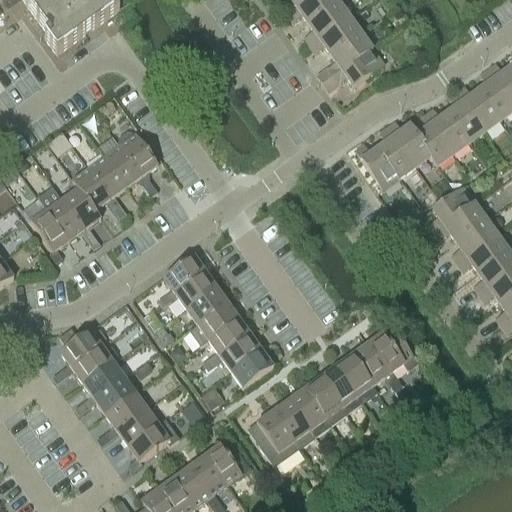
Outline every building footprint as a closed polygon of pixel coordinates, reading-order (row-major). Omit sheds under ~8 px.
[(6,0),(9,4),(15,0),(19,0),(47,38),(44,41),(56,58),(119,13),(109,0),(0,0),(0,4),(1,3),(0,2),(0,1),(0,0),(6,0)] [(281,11),(286,20),(313,0),(286,0),(290,5),(281,11)] [(332,0),(313,0),(286,20),(292,28),(302,21),(307,28),(338,7),(332,0)] [(303,43),(309,51),(349,22),(338,7),(307,28),(312,36),(303,43)] [(349,22),(309,51),(315,59),(324,52),(330,60),(360,38),(349,22)] [(325,74),(331,82),(371,53),(360,38),(330,60),(335,67),(325,74)] [(331,82),(337,90),(347,83),(353,92),(383,70),(371,53),(331,82)] [(511,109),(511,76),(509,73),(502,78),(495,69),(487,75),(511,109)] [(328,97),(337,90),(331,82),(325,74),(316,81),(328,97)] [(500,126),(511,116),(511,109),(487,75),(479,81),(485,90),(478,95),(500,126)] [(484,137),(500,126),(478,95),(471,101),(464,91),(456,97),(484,137)] [(469,148),(484,137),(456,97),(447,103),(454,112),(447,118),(469,148)] [(453,159),(469,148),(447,118),(439,123),(433,114),(424,120),(453,159)] [(436,171),(453,159),(424,120),(416,125),(423,135),(417,139),(416,140),(431,161),(430,162),(436,171)] [(415,172),(430,162),(431,161),(416,140),(417,139),(410,130),(401,136),(395,127),(386,133),(415,172)] [(399,183),(415,172),(386,133),(378,138),(385,148),(378,153),(399,183)] [(144,193),(151,188),(144,179),(157,170),(133,136),(127,135),(118,142),(117,148),(141,182),(137,184),(144,193)] [(141,182),(117,148),(114,145),(99,156),(104,162),(125,193),(137,184),(141,182)] [(399,183),(378,153),(370,158),(363,149),(354,155),(383,195),(399,183)] [(125,193),(104,162),(88,173),(110,204),(106,207),(113,215),(119,211),(113,202),(125,193)] [(24,164),(17,170),(21,177),(29,171),(24,164)] [(11,173),(0,180),(0,181),(6,190),(17,182),(11,173)] [(110,204),(88,173),(72,185),(77,193),(78,193),(94,215),(106,207),(110,204)] [(151,188),(144,193),(150,202),(157,197),(151,188)] [(428,229),(434,237),(474,209),(462,192),(432,214),(438,222),(428,229)] [(78,193),(77,193),(62,204),(84,235),(80,237),(87,246),(93,241),(87,232),(100,223),(94,215),(78,193)] [(46,215),(68,246),(80,237),(84,235),(62,204),(46,215)] [(474,209),(434,237),(440,246),(449,239),(455,246),(485,224),(474,209)] [(119,211),(113,215),(119,224),(126,219),(119,211)] [(68,246),(46,215),(30,227),(51,257),(48,259),(55,268),(62,263),(56,255),(68,246)] [(451,260),(456,269),(496,240),(485,224),(455,246),(460,254),(451,260)] [(472,270),(477,277),(507,256),(496,240),(456,269),(462,277),(472,270)] [(93,241),(87,246),(93,255),(100,250),(93,241)] [(473,292),(479,300),(511,275),(511,262),(507,256),(477,277),(482,285),(473,292)] [(174,299),(205,277),(193,261),(162,283),(171,295),(174,299)] [(0,267),(0,291),(13,282),(1,266),(0,267)] [(494,301),(499,309),(511,299),(511,275),(479,300),(485,308),(494,301)] [(185,315),(216,293),(205,277),(174,299),(171,295),(164,300),(170,308),(177,303),(185,315)] [(197,331),(227,309),(216,293),(185,315),(197,331)] [(495,323),(501,331),(511,323),(511,299),(499,309),(505,316),(495,323)] [(162,314),(170,308),(164,300),(157,306),(162,314)] [(239,324),(227,309),(197,331),(189,336),(200,351),(208,346),(239,324)] [(511,335),(511,323),(501,331),(507,339),(511,335)] [(250,340),(239,324),(208,346),(216,358),(219,362),(250,340)] [(59,342),(66,352),(78,344),(70,333),(59,342)] [(59,357),(69,370),(71,374),(102,351),(90,335),(78,344),(66,352),(59,357)] [(383,382),(389,390),(397,384),(391,377),(403,369),(408,375),(417,368),(395,337),(386,343),(382,337),(366,349),(388,379),(383,382)] [(167,338),(159,344),(160,346),(164,351),(172,345),(167,338)] [(216,358),(209,363),(215,371),(222,366),(230,377),(261,355),(250,340),(219,362),(216,358)] [(366,349),(350,360),(372,391),(383,382),(388,379),(366,349)] [(69,370),(60,376),(65,383),(73,377),(82,389),(113,367),(112,366),(116,363),(117,358),(111,351),(106,350),(103,353),(102,351),(71,374),(69,370)] [(176,353),(169,358),(176,367),(185,361),(180,354),(176,353)] [(272,371),(261,355),(230,377),(241,394),(272,371)] [(377,397),(372,391),(350,360),(335,371),(361,408),(377,397)] [(207,376),(215,371),(209,363),(201,368),(207,376)] [(147,366),(134,375),(139,382),(152,374),(147,366)] [(124,383),(113,367),(82,389),(91,401),(93,405),(124,383)] [(335,371),(319,382),(345,419),(361,408),(335,371)] [(56,389),(65,383),(60,376),(51,383),(56,389)] [(330,431),(345,419),(319,382),(303,393),(330,431)] [(91,401),(82,407),(87,414),(96,408),(104,420),(135,398),(124,383),(93,405),(91,401)] [(402,391),(397,384),(389,390),(394,397),(402,391)] [(212,392),(200,401),(209,413),(220,404),(212,392)] [(330,431),(303,393),(288,405),(314,442),(330,431)] [(146,414),(135,398),(104,420),(113,432),(116,436),(146,414)] [(314,442),(288,405),(272,416),(299,453),(314,442)] [(78,421),(87,414),(82,407),(73,414),(78,421)] [(192,407),(183,414),(192,427),(201,421),(192,407)] [(429,413),(419,420),(426,430),(428,429),(437,423),(429,413)] [(113,432),(104,439),(109,445),(118,439),(127,451),(158,429),(146,414),(116,436),(113,432)] [(273,471),(299,453),(272,416),(247,434),(273,471)] [(415,419),(400,430),(409,442),(419,435),(424,432),(415,419)] [(165,424),(158,429),(127,451),(135,464),(127,470),(132,476),(141,469),(140,467),(166,448),(168,450),(178,443),(165,424)] [(386,434),(381,438),(391,451),(396,448),(386,434)] [(381,438),(376,442),(386,455),(391,451),(381,438)] [(100,452),(109,445),(104,439),(95,445),(100,452)] [(203,461),(225,491),(249,474),(235,455),(227,460),(219,449),(203,461)] [(360,473),(365,469),(355,456),(351,459),(360,473)] [(355,477),(360,473),(351,459),(346,463),(355,477)] [(209,511),(212,511),(219,507),(213,500),(225,491),(203,461),(187,472),(210,503),(205,506),(209,511)] [(172,483),(192,511),(196,511),(205,506),(210,503),(187,472),(172,483)] [(330,480),(323,485),(330,496),(337,491),(330,480)] [(192,511),(172,483),(156,494),(169,511),(192,511)] [(324,489),(317,493),(323,501),(329,497),(324,489)] [(169,511),(156,494),(140,506),(143,511),(169,511)]
